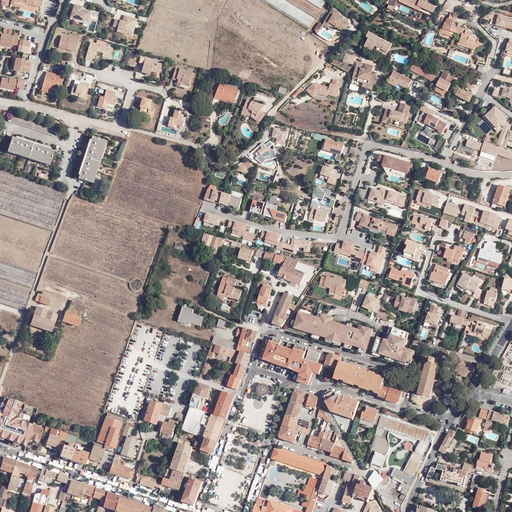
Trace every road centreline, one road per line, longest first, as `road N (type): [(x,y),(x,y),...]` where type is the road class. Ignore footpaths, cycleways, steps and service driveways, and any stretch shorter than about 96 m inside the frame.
road 1 (residential): [(121,127),(195,144),(221,164),(237,160),(267,137),(264,122),(357,29)]
road 2 (residential): [(79,119),(69,194),(0,386)]
road 3 (unclassified): [(404,408),(407,371),(262,329)]
road 4 (residential): [(447,164),(369,146),(342,235)]
road 5 (residential): [(447,164),(494,48),(476,22)]
road 6 (unknown): [(212,268),(205,308),(262,329),(279,285)]
road 7 (unknown): [(398,50),(486,79),(498,73),(511,36)]
road 8 (residential): [(342,235),(278,230),(209,209)]
road 9 (unclassified): [(129,492),(0,451)]
road 10 (residential): [(237,393),(196,511)]
road 11 (residential): [(511,319),(421,292),(429,263)]
